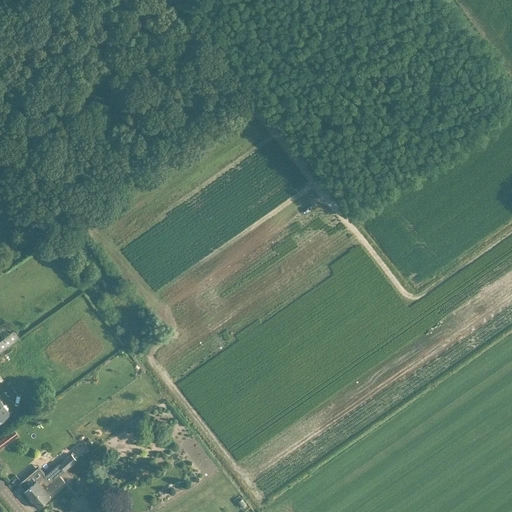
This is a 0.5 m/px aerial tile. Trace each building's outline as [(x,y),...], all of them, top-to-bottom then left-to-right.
[(26,218),(14,228),(27,245),(38,237),(35,233),(37,232),(26,218)] [(13,237),(4,250),(12,255),(21,242),(13,237)] [(9,255),(0,260),(4,267),(13,261),(9,255)] [(20,331),(0,346),(0,356),(2,359),(27,339),(20,331)] [(83,450),(91,459),(100,452),(93,442),(83,450)] [(77,460),(72,454),(60,464),(66,470),(77,460)] [(38,479),(31,485),(24,492),(31,500),(52,482),(46,476),(40,482),(38,479)] [(51,496),(50,495),(65,482),(59,476),(52,482),(31,500),(38,508),(45,502),(51,496)] [(89,501),(103,490),(98,484),(84,495),(89,501)] [(89,501),(94,507),(107,496),(103,490),(89,501)] [(242,499),(238,502),(243,508),(246,505),(242,499)]
